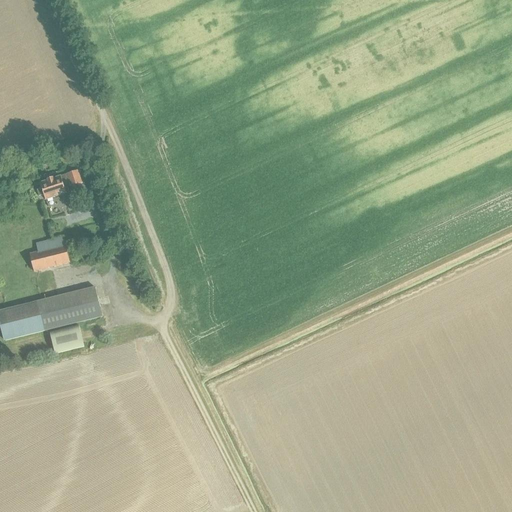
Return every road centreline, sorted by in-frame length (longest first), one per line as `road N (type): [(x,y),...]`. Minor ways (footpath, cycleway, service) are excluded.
road 1 (unclassified): [(160,319),(171,307),(171,284),(52,0)]
road 2 (track): [(252,511),(160,319)]
